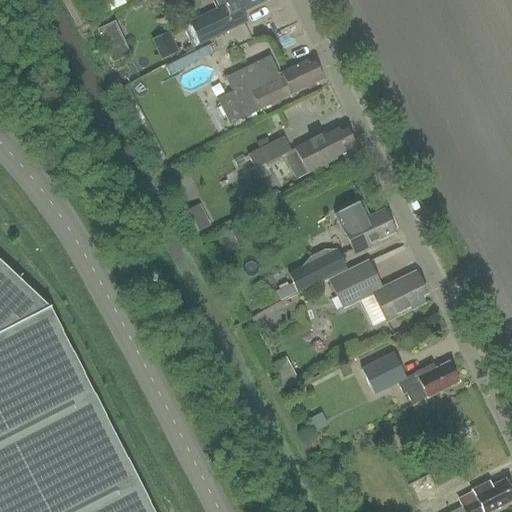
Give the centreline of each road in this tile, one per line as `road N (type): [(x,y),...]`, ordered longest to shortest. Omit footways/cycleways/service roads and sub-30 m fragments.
road 1 (residential): [(511,449),(293,0)]
road 2 (unclassified): [(221,511),(107,287),(62,216),(0,143)]
